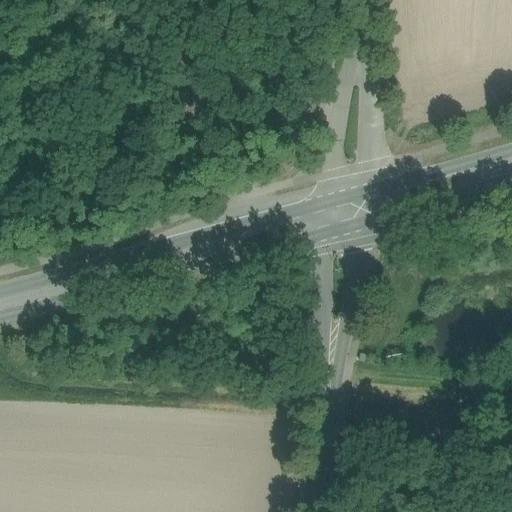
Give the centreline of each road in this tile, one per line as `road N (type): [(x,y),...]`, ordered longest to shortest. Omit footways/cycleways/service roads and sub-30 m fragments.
road 1 (secondary): [(346,214),(0,305)]
road 2 (residential): [(325,432),(346,214)]
road 3 (unclassified): [(346,214),(361,0)]
road 4 (unclassified): [(325,432),(511,440)]
road 5 (secondary): [(511,166),(346,214)]
